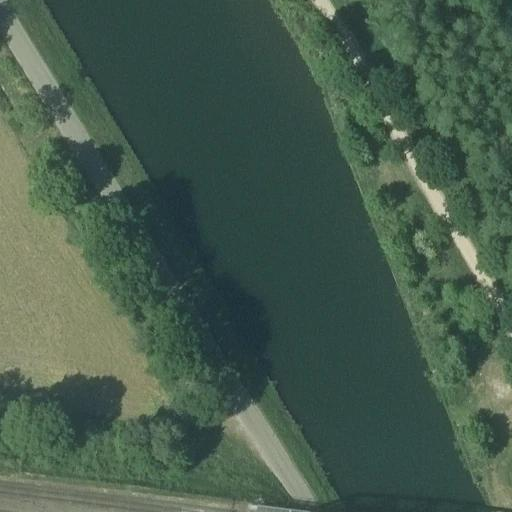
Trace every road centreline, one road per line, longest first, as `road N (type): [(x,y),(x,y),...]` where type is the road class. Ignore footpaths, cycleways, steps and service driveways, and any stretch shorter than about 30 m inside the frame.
road 1 (unclassified): [(310,511),(0,6)]
road 2 (track): [(511,322),(319,0)]
